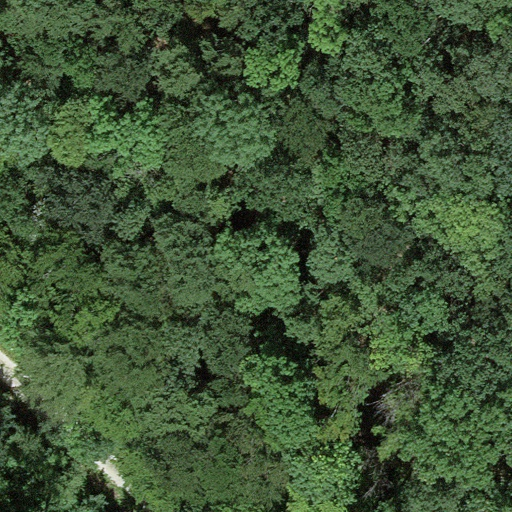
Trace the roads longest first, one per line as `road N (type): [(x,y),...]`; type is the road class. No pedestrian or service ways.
road 1 (track): [(333,511),(11,0)]
road 2 (track): [(0,389),(142,511)]
